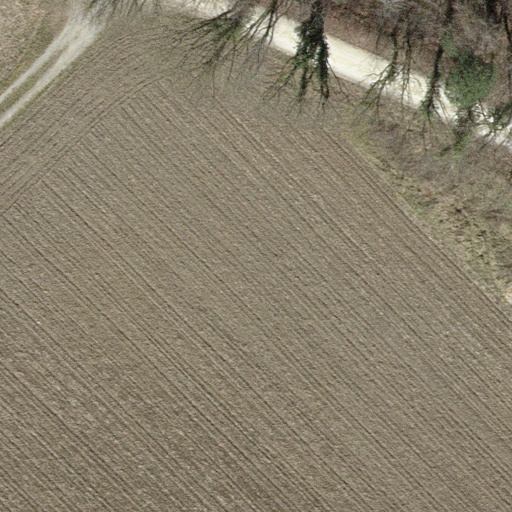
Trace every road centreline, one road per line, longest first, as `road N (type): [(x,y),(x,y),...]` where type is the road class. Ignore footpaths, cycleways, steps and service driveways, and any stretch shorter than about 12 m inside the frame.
road 1 (track): [(511,137),(184,0)]
road 2 (track): [(0,153),(160,0)]
